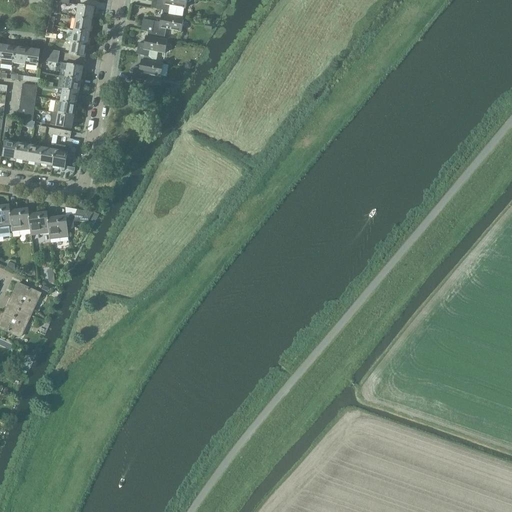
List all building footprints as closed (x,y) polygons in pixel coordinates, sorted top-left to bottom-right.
[(152,0),(152,7),(153,9),(167,11),(170,11),(171,5),(186,8),(187,0),(152,0)] [(97,9),(79,5),(76,18),(92,21),(94,13),(96,13),(97,9)] [(161,23),(143,19),(141,30),(151,32),(159,34),(158,39),(164,40),(166,29),(181,32),(184,19),(174,17),(174,15),(170,11),(167,11),(166,16),(162,15),(161,23)] [(74,30),(90,33),(92,25),(94,26),(95,21),(92,21),(76,18),(74,30)] [(72,42),(88,45),(89,37),(92,38),(93,33),(90,33),(74,30),(72,42)] [(137,54),(147,56),(149,57),(149,56),(150,51),(166,53),(168,40),(164,40),(158,39),(159,34),(151,32),(150,37),(146,36),(145,44),(139,43),(137,54)] [(88,45),(72,42),(70,55),(86,58),(87,50),(89,50),(90,45),(88,45)] [(1,61),(13,63),(15,47),(7,46),(8,43),(3,43),(3,45),(1,61)] [(13,63),(25,65),(28,49),(27,49),(20,48),(20,45),(15,45),(15,47),(13,63)] [(28,49),(25,65),(38,67),(40,50),(32,49),(32,47),(28,46),(27,49),(28,49)] [(43,55),(59,58),(60,52),(44,49),(43,55)] [(59,58),(43,55),(42,61),(58,64),(59,58)] [(147,56),(146,61),(142,60),(140,68),(135,66),(132,78),(145,80),(146,74),(161,77),(164,64),(154,62),(154,60),(149,56),(149,57),(147,56)] [(67,71),(65,77),(81,80),(83,72),(85,73),(86,68),(64,64),(63,70),(67,71)] [(81,80),(65,77),(63,89),(79,92),(81,85),(83,85),(84,81),(81,80)] [(79,92),(63,89),(61,101),(77,104),(78,97),(81,97),(82,93),(79,92)] [(59,114),(75,117),(76,109),(78,109),(79,105),(77,104),(61,101),(59,114)] [(75,117),(59,114),(56,126),(72,129),(74,121),(76,122),(77,117),(75,117)] [(7,117),(5,133),(11,134),(13,118),(7,117)] [(50,128),(49,134),(58,136),(59,130),(50,128)] [(59,130),(58,136),(71,139),(72,132),(59,130)] [(16,161),(16,159),(19,143),(7,141),(4,157),(12,158),(11,161),(16,161)] [(19,143),(16,159),(24,161),(23,163),(28,164),(28,161),(31,145),(19,143)] [(44,148),(31,145),(28,161),(36,163),(35,165),(40,166),(40,164),(44,148)] [(56,150),(44,148),(40,164),(48,165),(48,168),(52,168),(53,166),(56,150)] [(56,150),(53,166),(60,168),(60,170),(65,171),(68,152),(56,150)] [(0,227),(12,227),(10,211),(11,211),(10,205),(0,206),(0,227)] [(13,232),(31,230),(29,215),(30,215),(29,209),(11,211),(10,211),(12,227),(13,232)] [(67,216),(49,218),(50,234),(50,240),(69,238),(68,227),(71,227),(74,222),(90,222),(93,214),(86,212),(78,211),(76,215),(71,216),(69,220),(67,219),(67,216)] [(32,236),(50,234),(48,218),(49,218),(48,213),(30,215),(29,215),(31,230),(32,236)] [(8,262),(6,268),(14,272),(14,265),(8,262)] [(7,306),(29,316),(39,294),(17,284),(7,306)] [(29,316),(7,306),(0,320),(0,328),(20,337),(29,316)]
